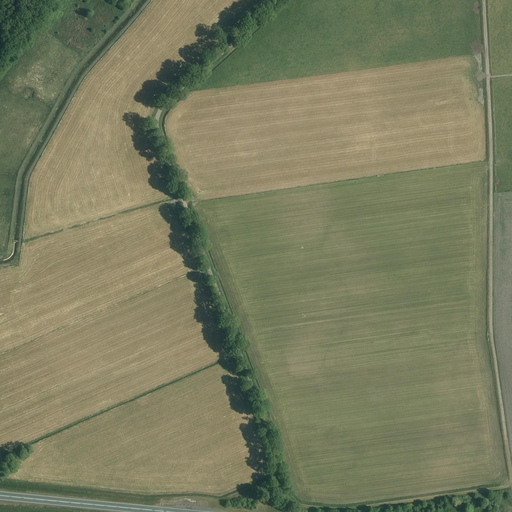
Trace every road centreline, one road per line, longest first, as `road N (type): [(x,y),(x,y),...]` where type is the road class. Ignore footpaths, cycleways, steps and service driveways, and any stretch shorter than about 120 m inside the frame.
road 1 (track): [(219,298),(287,495),(298,505),(348,509),(506,486),(506,439)]
road 2 (unclassified): [(506,439),(491,316),(484,0)]
road 3 (unclassified): [(219,298),(157,116),(280,0)]
road 4 (trunk): [(164,511),(0,495)]
